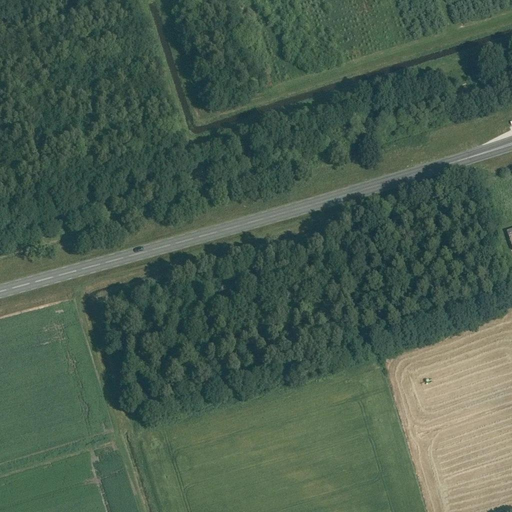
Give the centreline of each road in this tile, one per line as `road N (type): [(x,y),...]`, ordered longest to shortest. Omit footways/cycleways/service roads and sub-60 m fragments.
road 1 (track): [(0,238),(511,79)]
road 2 (primary): [(0,292),(476,156)]
